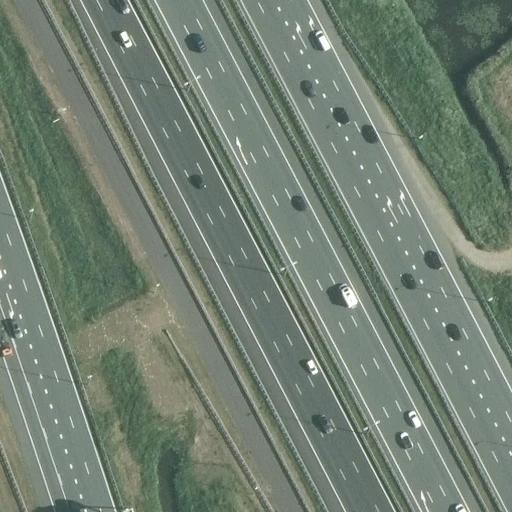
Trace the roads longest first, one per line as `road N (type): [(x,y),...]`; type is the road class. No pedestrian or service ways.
road 1 (motorway): [(445,511),(179,0)]
road 2 (motorway): [(292,511),(26,0)]
road 3 (motorway): [(110,0),(373,511)]
road 4 (motorway): [(511,464),(273,0)]
road 5 (motorway): [(0,267),(81,511)]
